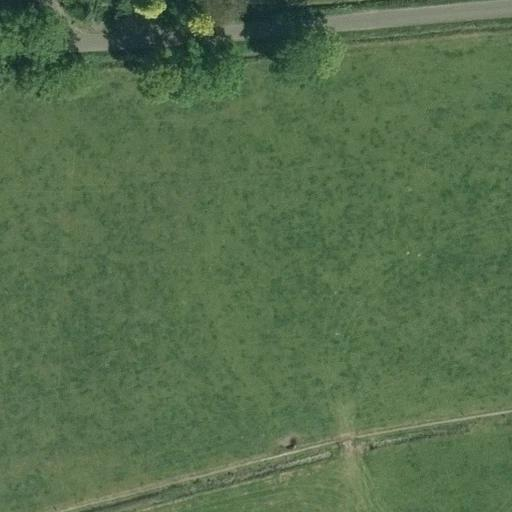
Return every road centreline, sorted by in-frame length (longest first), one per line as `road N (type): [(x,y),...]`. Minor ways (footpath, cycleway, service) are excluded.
road 1 (unclassified): [(0,45),(259,35),(511,11)]
road 2 (track): [(47,511),(297,447),(511,408)]
